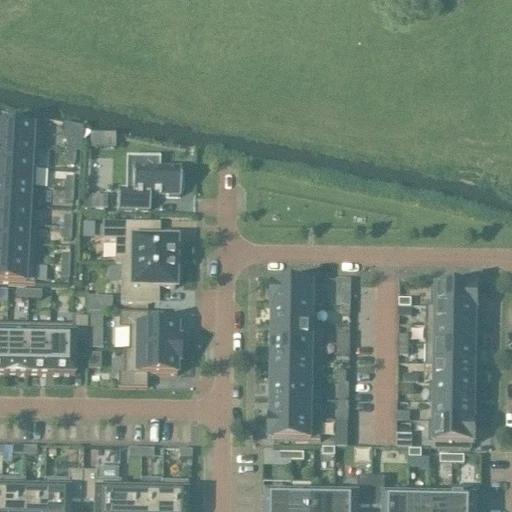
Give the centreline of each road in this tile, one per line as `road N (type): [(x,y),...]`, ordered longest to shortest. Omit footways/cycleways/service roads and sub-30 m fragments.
road 1 (residential): [(511,259),(225,256)]
road 2 (residential): [(0,408),(223,411)]
road 3 (residential): [(225,256),(223,411)]
